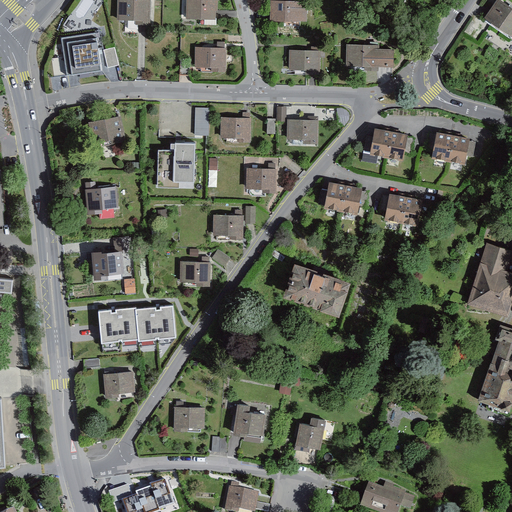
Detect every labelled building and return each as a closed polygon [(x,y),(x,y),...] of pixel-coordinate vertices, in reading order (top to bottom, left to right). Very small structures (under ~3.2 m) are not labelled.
[(151,0),(120,0),(120,18),(138,18),(138,22),(143,23),(150,23),(151,0)] [(219,0),(189,0),(189,17),(217,18),(218,9),(219,9),(219,0)] [(303,1),(274,1),(274,19),(307,20),(307,9),(303,9),(303,1)] [(511,10),(499,2),(485,22),(511,39),(511,10)] [(103,71),(98,31),(61,37),(66,77),(103,71)] [(220,48),(199,47),(198,66),(214,66),(214,70),(227,71),(228,49),(226,49),(227,42),(220,42),(220,48)] [(381,49),(381,45),(350,45),(350,64),(368,65),(367,69),(381,70),(381,65),(397,65),(397,49),(381,49)] [(116,47),(105,50),(109,68),(120,65),(116,47)] [(322,51),(293,50),(292,68),(309,69),(309,73),(322,73),(322,51)] [(277,106),(277,121),(287,121),(287,106),(277,106)] [(210,108),(195,107),(194,134),(209,135),(210,108)] [(336,108),(339,120),(344,127),(348,120),(349,114),(346,109),(336,108)] [(126,140),(122,117),(91,122),(94,142),(113,139),(114,143),(126,140)] [(252,119),(225,118),(224,136),(240,137),(240,141),(252,141),(252,119)] [(276,118),(268,118),(267,133),(275,133),(276,118)] [(319,119),(287,118),(287,138),(303,139),(303,143),(318,143),(319,119)] [(387,157),(390,157),(395,133),(375,129),(373,139),(368,138),(365,152),(387,157)] [(415,137),(395,133),(390,157),(402,159),(404,151),(412,152),(415,137)] [(433,157),(452,160),(456,138),(431,133),(428,148),(434,149),(433,157)] [(477,142),(456,138),(452,160),(465,162),(466,155),(474,157),(477,142)] [(173,180),(194,181),(195,141),(171,141),(171,147),(174,147),(173,180)] [(279,170),(251,169),(250,188),(266,189),(266,192),(278,193),(279,170)] [(96,183),(87,183),(90,214),(103,213),(102,209),(119,207),(117,188),(97,190),(96,183)] [(319,207),(341,211),(346,187),(329,184),(327,193),(322,192),(319,207)] [(369,192),(346,187),(341,211),(356,214),(358,205),(366,207),(369,192)] [(385,218),(401,221),(405,199),(383,195),(381,209),(387,211),(385,218)] [(421,202),(405,199),(401,221),(417,224),(421,202)] [(257,207),(248,207),(248,224),(251,224),(257,224),(257,207)] [(158,218),(167,217),(167,209),(158,209),(158,218)] [(245,217),(217,216),(217,235),(232,235),(232,239),(244,240),(245,217)] [(511,253),(511,250),(488,243),(470,301),(508,313),(511,300),(511,272),(507,271),(511,253)] [(101,249),(95,250),(97,279),(109,278),(109,273),(125,272),(123,253),(102,254),(101,249)] [(232,259),(220,250),(214,259),(226,267),(229,263),(232,259)] [(346,280),(293,261),(282,291),(336,310),(346,280)] [(212,264),(184,263),(183,282),(199,282),(199,286),(211,286),(212,264)] [(14,280),(0,278),(0,298),(1,293),(13,294),(14,280)] [(125,293),(135,293),(134,278),(124,279),(125,293)] [(173,304),(136,308),(139,338),(139,340),(176,336),(173,304)] [(136,307),(99,310),(101,341),(139,338),(136,308),(136,307)] [(511,329),(502,326),(499,337),(501,338),(481,399),(510,408),(511,400),(511,329)] [(300,386),(302,375),(276,370),(274,381),(281,382),(279,393),(290,395),(292,385),(300,386)] [(134,373),(106,375),(108,399),(120,398),(119,394),(136,392),(134,373)] [(185,403),(178,402),(177,432),(189,432),(189,429),(206,429),(206,409),(185,409),(185,403)] [(248,405),(237,404),(233,433),(237,434),(244,435),(245,431),(262,433),(265,415),(247,412),(248,405)] [(325,421),(311,418),(310,425),(299,423),(294,449),(309,452),(310,447),(320,449),(325,421)] [(228,438),(214,437),(213,452),(220,452),(227,453),(228,438)] [(151,483),(152,486),(160,508),(174,503),(165,478),(151,483)] [(231,489),(229,488),(225,511),(231,511),(237,511),(237,509),(252,511),(253,511),(254,510),(266,511),(268,511),(270,505),(256,503),(258,493),(237,490),(238,484),(232,483),(231,489)] [(384,490),(369,485),(362,506),(379,511),(397,511),(400,505),(411,509),(415,496),(393,489),(394,486),(387,483),(384,490)] [(137,491),(138,494),(143,511),(156,511),(161,510),(160,508),(152,486),(137,491)] [(143,511),(138,494),(122,499),(126,511),(143,511)]
